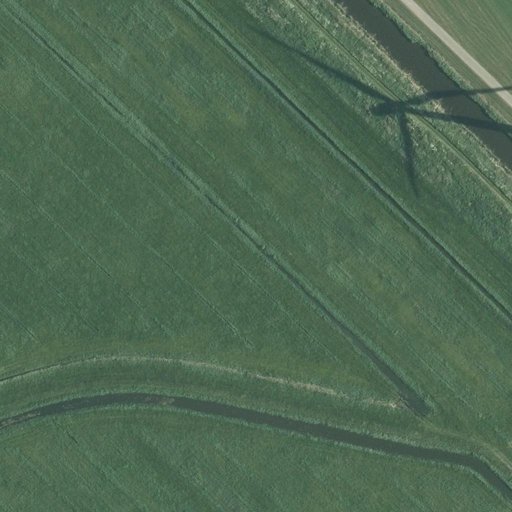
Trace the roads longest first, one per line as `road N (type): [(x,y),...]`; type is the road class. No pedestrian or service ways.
road 1 (track): [(300,0),(511,203)]
road 2 (track): [(405,0),(511,102)]
